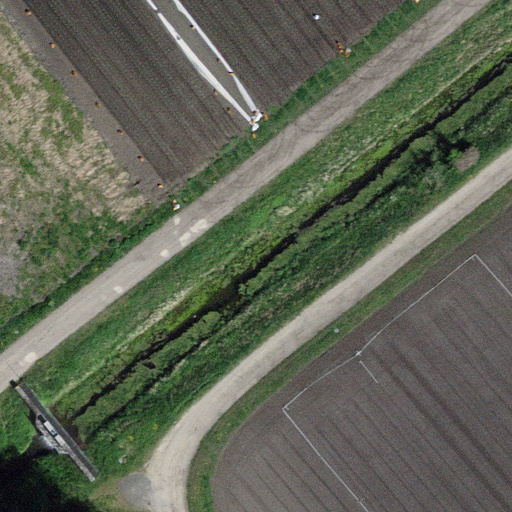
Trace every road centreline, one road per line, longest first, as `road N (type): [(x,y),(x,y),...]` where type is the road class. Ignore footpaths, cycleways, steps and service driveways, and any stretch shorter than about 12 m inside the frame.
road 1 (track): [(461,0),(12,364)]
road 2 (track): [(134,488),(511,162)]
